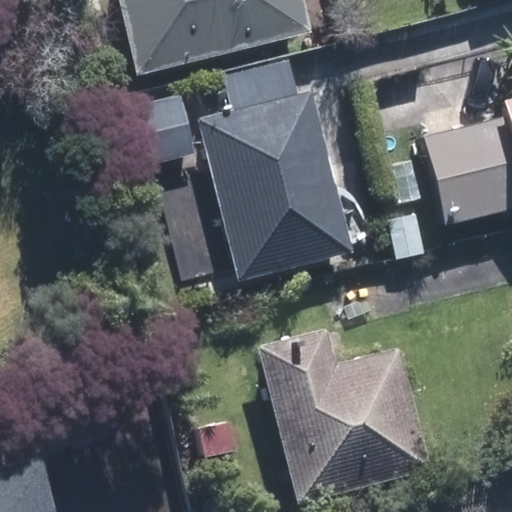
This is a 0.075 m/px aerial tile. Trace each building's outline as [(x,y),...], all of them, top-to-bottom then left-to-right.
[(292,0),(123,0),(143,77),(302,38),(292,0)] [(111,110),(125,171),(191,155),(176,94),(111,110)] [(304,96),(202,118),(237,275),(339,253),(304,96)] [(511,111),(425,132),(446,221),(511,206),(511,111)] [(213,274),(189,179),(153,188),(177,283),(213,274)] [(416,205),(377,216),(391,268),(430,257),(416,205)] [(323,332),(259,348),(296,493),(424,460),(396,349),(332,365),(323,332)] [(0,464),(0,511),(56,511),(42,454),(0,464)]
